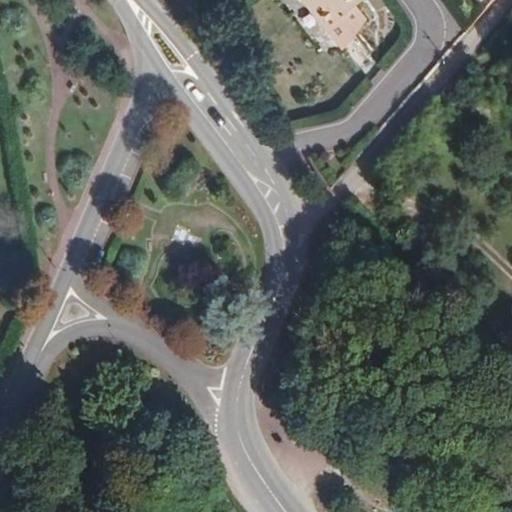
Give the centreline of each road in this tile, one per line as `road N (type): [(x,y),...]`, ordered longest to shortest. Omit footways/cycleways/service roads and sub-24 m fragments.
road 1 (secondary): [(160,81),(264,219),(273,291)]
road 2 (secondary): [(279,189),(136,0)]
road 3 (residential): [(279,189),(246,164),(187,87),(160,81)]
road 4 (residential): [(129,111),(68,258)]
